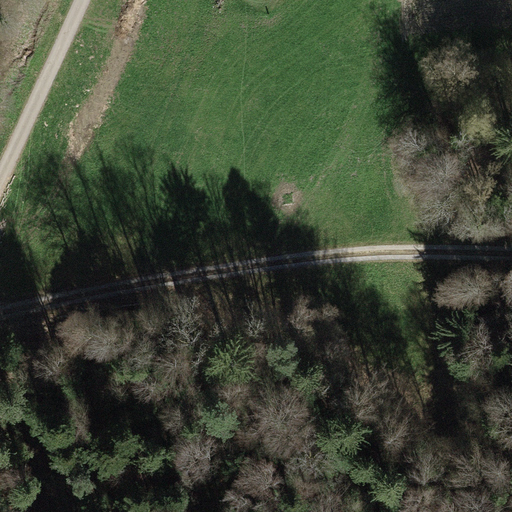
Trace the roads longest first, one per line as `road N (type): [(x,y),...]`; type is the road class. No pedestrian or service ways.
road 1 (track): [(0,309),(338,253),(511,254)]
road 2 (track): [(83,0),(0,186)]
